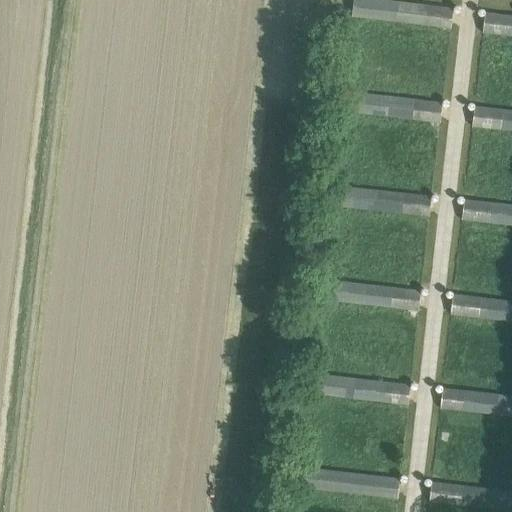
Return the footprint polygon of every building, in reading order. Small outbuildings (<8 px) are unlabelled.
[(353,0),(351,17),(450,29),(452,9),(378,0),(353,0)] [(511,15),(485,13),(482,33),(511,35),(511,15)] [(343,92),(340,112),(439,123),(442,103),(343,92)] [(511,110),(474,107),(472,127),(511,131),(511,110)] [(330,205),(429,217),(431,197),(332,185),(330,205)] [(462,221),(511,226),(511,206),(464,201),(462,221)] [(321,280),(319,299),(418,311),(420,291),(321,280)] [(511,302),(453,295),(451,315),(511,322),(511,302)] [(309,394),(408,405),(410,385),(311,374),(309,394)] [(440,408),(511,418),(511,397),(443,388),(440,408)] [(300,466),(298,486),(397,499),(399,479),(300,466)] [(511,511),(511,491),(431,482),(429,503),(511,511)]
